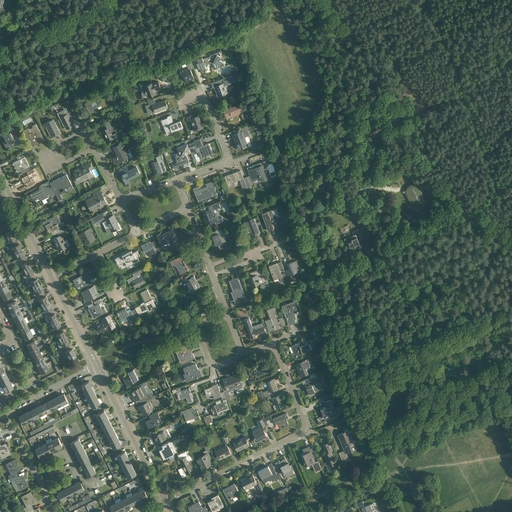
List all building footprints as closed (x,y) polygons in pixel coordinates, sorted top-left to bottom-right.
[(200,68),(201,71),(206,69),(205,65),(215,62),(218,68),(225,65),(223,61),(225,58),(221,56),(219,52),(217,53),(210,55),(210,57),(203,59),(202,58),(197,60),(198,61),(196,61),(199,68),(200,68)] [(183,68),(179,69),(181,75),(183,74),(183,75),(192,72),(191,70),(194,68),(192,64),(191,61),(187,63),(186,62),(182,64),(183,68)] [(194,79),(192,72),(183,75),(186,82),(194,79)] [(226,78),(213,82),(218,96),(228,93),(225,85),(231,83),(229,76),(226,78)] [(147,97),(147,98),(156,94),(155,91),(161,89),(158,82),(153,84),(152,83),(143,87),(144,91),(142,92),(142,93),(142,94),(142,95),(142,96),(143,97),(144,97),(145,98),(146,98),(147,97)] [(98,107),(101,105),(103,108),(108,105),(103,94),(85,103),(90,114),(99,110),(98,107)] [(168,108),(165,99),(156,103),(154,98),(148,101),(152,113),(155,112),(155,113),(168,108)] [(223,110),(227,119),(241,114),(240,112),(245,110),(242,103),(238,105),(223,110)] [(65,108),(64,109),(58,112),(61,117),(67,129),(74,125),(73,124),(74,123),(76,120),(73,119),(71,120),(68,114),(65,108)] [(180,120),(174,123),(171,115),(168,116),(168,117),(161,120),(166,133),(172,130),(172,132),(183,128),(180,120)] [(187,117),(189,122),(192,121),(194,127),(192,128),(193,131),(199,129),(203,127),(198,116),(193,118),(192,115),(187,117)] [(54,119),(45,124),(43,125),(45,128),(46,127),(51,136),(49,137),(50,138),(52,137),(61,132),(54,119)] [(111,121),(108,122),(103,125),(105,129),(102,131),(108,142),(114,139),(110,132),(112,131),(115,129),(111,121)] [(33,142),(35,145),(35,146),(39,144),(45,140),(36,124),(33,126),(33,127),(31,128),(33,132),(31,133),(28,128),(23,130),(28,140),(31,138),(33,142)] [(371,128),(374,134),(381,130),(378,124),(371,128)] [(21,142),(13,125),(6,128),(9,133),(4,135),(6,140),(3,141),(7,149),(21,142)] [(242,132),(233,135),(235,141),(236,140),(247,136),(248,136),(250,135),(246,126),(241,128),(242,132)] [(247,136),(236,140),(239,149),(241,149),(242,150),(248,147),(252,145),(251,144),(248,136),(247,136)] [(205,155),(212,153),(208,144),(203,146),(200,138),(194,140),(195,142),(188,145),(190,151),(193,149),(195,154),(200,152),(202,158),(206,157),(205,155)] [(117,142),(107,147),(108,150),(114,147),(118,155),(115,157),(113,158),(116,164),(123,160),(124,162),(130,159),(128,154),(129,153),(127,150),(124,151),(121,144),(119,145),(117,142)] [(187,144),(177,147),(179,153),(174,155),(178,163),(172,165),(174,168),(175,169),(178,168),(179,167),(179,166),(184,164),(185,166),(187,165),(187,163),(189,162),(186,154),(191,153),(189,149),(188,145),(187,144)] [(13,163),(13,164),(14,165),(15,165),(16,166),(15,167),(15,168),(16,169),(17,168),(18,170),(17,170),(16,171),(17,172),(18,172),(19,172),(22,171),(23,173),(25,171),(24,169),(27,168),(28,167),(29,167),(27,161),(25,157),(28,155),(27,152),(26,152),(20,155),(17,157),(19,160),(14,162),(14,163),(13,163)] [(162,171),(166,170),(162,159),(163,158),(162,154),(153,158),(154,162),(152,162),(156,175),(163,172),(162,171)] [(250,175),(247,176),(250,185),(254,184),(253,182),(253,180),(258,178),(261,177),(262,181),(267,179),(262,165),(264,164),(266,163),(265,160),(263,161),(253,165),(254,168),(251,169),(248,170),(250,175)] [(77,184),(89,178),(93,176),(90,170),(94,168),(90,162),(74,171),(75,174),(72,175),(77,184)] [(126,165),(119,169),(123,178),(124,177),(126,181),(140,174),(136,167),(129,170),(126,165)] [(28,187),(36,183),(34,178),(37,176),(34,168),(27,172),(28,175),(22,178),(24,182),(25,181),(28,187)] [(228,187),(235,187),(235,182),(239,180),(241,185),(243,191),(251,188),(250,185),(247,176),(244,177),(241,170),(224,176),(227,185),(228,187)] [(66,191),(65,188),(72,185),(71,183),(67,175),(50,183),(52,187),(55,193),(59,200),(62,198),(60,194),(66,191)] [(206,185),(207,187),(200,189),(199,186),(193,188),(196,195),(197,195),(199,200),(210,196),(211,198),(217,195),(212,181),(212,182),(206,185)] [(49,197),(49,196),(55,193),(52,187),(43,186),(42,184),(40,185),(40,189),(30,194),(32,198),(34,197),(36,200),(39,198),(43,200),(49,197)] [(408,187),(409,190),(408,190),(410,194),(408,195),(410,199),(411,198),(416,208),(425,203),(424,201),(425,201),(422,197),(423,196),(419,189),(418,190),(416,186),(415,186),(414,184),(408,187)] [(92,194),(94,196),(86,200),(91,211),(99,207),(100,208),(107,204),(102,193),(100,190),(92,194)] [(221,208),(219,202),(216,203),(205,207),(207,211),(202,213),(204,218),(205,217),(208,225),(209,224),(215,222),(216,224),(224,221),(222,217),(219,218),(215,210),(221,208)] [(262,213),(268,230),(274,228),(273,225),(285,220),(282,211),(274,214),(272,210),(262,213)] [(93,218),(96,223),(107,217),(104,212),(93,218)] [(52,231),(53,234),(53,235),(57,233),(62,230),(60,226),(58,223),(61,222),(57,215),(43,222),(46,228),(47,227),(49,233),(52,231)] [(106,221),(103,223),(106,229),(108,233),(119,228),(113,215),(105,219),(106,221)] [(250,219),(250,220),(244,223),(245,237),(260,232),(254,217),(250,219)] [(365,226),(352,231),(354,235),(346,238),(344,239),(346,242),(347,242),(349,248),(360,243),(356,234),(359,233),(361,239),(369,236),(365,226)] [(79,241),(85,238),(87,242),(91,240),(91,241),(95,239),(90,228),(76,235),(79,241)] [(65,229),(62,230),(57,233),(59,236),(53,239),(55,243),(59,251),(70,245),(67,239),(64,241),(62,235),(67,233),(65,229)] [(6,242),(8,246),(18,241),(12,230),(5,234),(8,241),(6,242)] [(158,237),(162,245),(169,241),(173,249),(180,245),(176,237),(177,237),(173,230),(167,233),(167,232),(158,237)] [(220,234),(219,232),(219,230),(210,233),(211,237),(214,237),(217,245),(219,244),(221,250),(226,248),(227,250),(232,248),(230,242),(226,244),(223,233),(220,234)] [(9,249),(12,248),(15,254),(22,250),(18,241),(8,246),(9,249)] [(150,241),(141,245),(145,252),(147,251),(149,250),(152,256),(157,254),(155,250),(158,248),(155,241),(151,243),(150,241)] [(15,260),(11,262),(12,266),(16,263),(16,264),(26,258),(22,250),(15,254),(17,259),(15,260)] [(132,250),(117,258),(120,264),(126,261),(129,266),(140,261),(138,257),(140,256),(137,250),(133,253),(132,250)] [(175,267),(177,265),(182,274),(188,270),(188,269),(192,267),(187,258),(184,260),(181,256),(170,262),(172,266),(174,265),(175,267)] [(20,265),(23,271),(31,267),(26,258),(16,264),(18,267),(20,265)] [(284,269),(283,267),(281,261),(277,263),(269,266),(274,280),(280,278),(281,282),(287,280),(284,273),(281,274),(280,270),(284,269)] [(288,269),(284,270),(287,276),(289,282),(294,280),(292,274),(294,274),(300,271),(296,261),(288,264),(288,266),(287,267),(288,269)] [(25,274),(23,276),(26,281),(35,276),(31,267),(23,271),(25,274)] [(82,275),(73,280),(77,287),(78,290),(92,283),(87,274),(90,272),(88,268),(80,272),(82,275)] [(133,273),(134,276),(127,279),(129,284),(133,282),(136,288),(146,283),(143,277),(145,276),(142,269),(133,273)] [(268,285),(265,277),(262,278),(259,270),(250,273),(251,276),(246,278),(248,283),(249,282),(251,285),(249,286),(249,287),(260,283),(262,288),(265,287),(268,285)] [(191,291),(199,287),(194,276),(192,277),(190,274),(182,278),(184,282),(185,281),(191,291)] [(29,283),(32,288),(40,284),(35,276),(26,281),(27,284),(29,283)] [(241,302),(247,300),(238,277),(229,281),(233,291),(231,292),(235,302),(241,300),(241,302)] [(34,298),(44,293),(40,284),(32,288),(35,294),(32,295),(34,298)] [(0,287),(0,294),(0,295),(9,290),(6,285),(0,287)] [(87,306),(88,305),(94,302),(92,299),(96,297),(94,292),(96,291),(93,286),(81,292),(85,298),(83,299),(85,302),(87,306)] [(146,302),(145,301),(141,303),(142,304),(135,308),(135,309),(131,311),(135,319),(140,316),(140,315),(149,310),(149,312),(153,310),(156,309),(156,308),(157,308),(147,289),(141,292),(146,302)] [(3,300),(12,296),(9,290),(0,295),(3,300)] [(38,300),(41,306),(48,302),(44,293),(34,298),(27,302),(29,305),(38,300)] [(89,308),(88,309),(93,319),(102,314),(107,312),(104,308),(102,309),(101,307),(99,303),(102,302),(101,300),(100,299),(94,302),(96,305),(94,306),(89,308)] [(16,301),(7,306),(10,311),(19,307),(16,301)] [(282,307),(289,325),(297,322),(294,314),(300,311),(296,301),(282,307)] [(43,316),(53,310),(48,302),(41,306),(44,311),(41,313),(43,316)] [(10,311),(13,317),(21,313),(19,307),(10,311)] [(275,307),(267,310),(270,318),(265,320),(269,332),(274,330),(275,330),(280,328),(279,323),(284,321),(282,317),(279,318),(280,321),(278,322),(275,315),(278,314),(275,307)] [(126,308),(117,313),(121,321),(122,324),(128,321),(129,323),(136,320),(135,319),(131,311),(128,312),(126,308)] [(47,317),(50,323),(57,319),(55,314),(53,310),(43,316),(45,318),(47,317)] [(16,323),(24,318),(21,313),(13,317),(16,323)] [(103,318),(104,322),(97,326),(96,327),(98,330),(99,330),(100,332),(108,328),(109,330),(115,327),(110,317),(114,315),(113,313),(109,315),(103,318)] [(16,323),(19,328),(27,324),(24,318),(16,323)] [(265,331),(262,323),(252,327),(249,318),(244,320),(251,339),(256,337),(255,335),(265,331)] [(48,331),(50,334),(62,328),(60,325),(57,319),(50,323),(53,329),(48,331)] [(19,328),(21,334),(30,329),(27,324),(19,328)] [(62,328),(50,334),(52,337),(56,335),(59,341),(66,337),(63,331),(62,328)] [(21,334),(24,340),(33,335),(30,329),(21,334)] [(59,347),(61,350),(71,345),(66,337),(59,341),(62,346),(59,347)] [(26,346),(29,351),(37,347),(35,341),(26,346)] [(181,350),(176,352),(180,362),(182,366),(196,360),(194,357),(189,343),(180,346),(181,350)] [(292,346),(289,347),(292,353),(291,353),(293,357),(311,350),(308,343),(300,346),(299,343),(292,346)] [(76,356),(71,345),(61,350),(59,351),(60,354),(62,353),(65,352),(69,360),(76,356)] [(29,351),(32,357),(40,352),(37,347),(29,351)] [(43,358),(40,352),(32,357),(35,362),(43,358)] [(35,362),(38,368),(46,364),(43,358),(35,362)] [(308,373),(307,370),(311,368),(310,366),(307,359),(295,364),(301,376),(308,373)] [(254,372),(256,378),(270,372),(268,367),(265,368),(263,362),(255,366),(257,371),(254,372)] [(41,374),(49,369),(46,364),(38,368),(41,374)] [(196,364),(184,368),(185,373),(188,380),(196,377),(197,378),(198,378),(202,376),(200,371),(198,372),(197,370),(198,370),(198,369),(196,364)] [(127,385),(129,384),(134,382),(139,379),(134,368),(125,373),(127,377),(124,378),(127,385)] [(238,374),(230,376),(235,388),(235,389),(235,390),(237,389),(243,387),(244,390),(245,392),(248,391),(245,383),(242,384),(239,377),(238,374)] [(0,379),(0,382),(2,386),(10,381),(7,376),(0,379)] [(235,389),(235,388),(230,376),(223,379),(227,390),(224,391),(226,397),(227,400),(228,402),(230,401),(230,399),(231,399),(228,392),(235,389)] [(306,387),(309,395),(315,393),(314,391),(315,390),(316,392),(321,390),(323,389),(325,388),(323,383),(324,382),(322,376),(311,381),(309,378),(302,381),(305,388),(306,387)] [(268,389),(262,392),(261,390),(257,392),(260,399),(263,398),(264,399),(270,396),(269,393),(270,392),(278,389),(273,378),(263,383),(265,387),(267,386),(268,389)] [(5,392),(13,388),(10,381),(2,386),(5,392)] [(81,385),(84,391),(92,387),(89,381),(81,385)] [(138,399),(140,402),(153,395),(152,391),(146,394),(142,387),(147,385),(145,381),(140,384),(142,386),(132,391),(135,397),(133,397),(135,400),(138,399)] [(222,399),(226,397),(224,391),(220,392),(217,384),(214,385),(214,386),(204,389),(206,394),(212,392),(215,399),(221,397),(222,399)] [(95,393),(92,387),(84,391),(87,397),(95,393)] [(173,394),(177,392),(179,399),(186,397),(188,403),(193,401),(192,398),(193,397),(189,388),(181,391),(180,387),(172,390),(173,394)] [(64,394),(59,397),(63,405),(68,402),(72,400),(69,393),(65,395),(64,394)] [(87,397),(90,402),(98,398),(95,393),(87,397)] [(151,405),(150,401),(155,398),(153,395),(140,402),(142,405),(138,407),(140,410),(141,409),(144,415),(152,411),(152,410),(153,409),(151,405)] [(272,399),(275,405),(273,405),(275,410),(285,405),(281,395),(272,399)] [(325,408),(321,409),(324,418),(327,416),(328,418),(336,415),(339,414),(337,408),(334,409),(330,400),(332,399),(331,396),(329,396),(325,398),(327,405),(328,406),(325,408)] [(57,408),(63,405),(59,397),(53,400),(57,408)] [(101,407),(100,404),(101,404),(98,398),(90,402),(93,408),(94,411),(101,407)] [(211,408),(214,416),(219,415),(218,412),(226,409),(226,410),(230,409),(226,399),(223,400),(224,402),(214,405),(215,407),(211,408)] [(47,402),(51,411),(52,410),(57,408),(53,400),(47,402)] [(47,402),(42,405),(46,413),(49,412),(50,414),(53,413),(52,410),(51,411),(47,402)] [(42,405),(36,408),(40,416),(46,413),(42,405)] [(182,414),(184,414),(187,421),(190,420),(195,418),(196,420),(196,421),(200,419),(197,411),(196,411),(194,412),(193,410),(194,410),(192,407),(181,411),(182,414)] [(34,419),(40,416),(36,408),(30,411),(34,419)] [(30,411),(25,414),(29,422),(34,419),(30,411)] [(97,415),(94,417),(96,421),(99,420),(99,421),(107,417),(104,411),(96,415),(97,415)] [(156,426),(159,424),(162,422),(160,418),(157,412),(149,416),(151,419),(146,422),(149,428),(155,425),(156,426)] [(273,419),(275,424),(278,423),(280,428),(288,425),(286,419),(289,418),(287,413),(273,419)] [(25,414),(19,417),(23,425),(29,422),(25,414)] [(262,418),(262,419),(265,425),(268,424),(266,420),(272,418),(270,415),(262,418)] [(99,421),(102,426),(110,422),(107,417),(99,421)] [(262,418),(257,421),(260,427),(252,431),(253,434),(255,437),(253,437),(256,442),(267,436),(265,432),(268,431),(265,425),(262,419),(262,418)] [(102,426),(105,432),(113,428),(110,422),(102,426)] [(160,432),(153,436),(157,443),(168,437),(164,430),(168,429),(166,425),(158,429),(160,432)] [(116,434),(113,428),(105,432),(108,438),(116,434)] [(348,430),(338,435),(344,450),(339,452),(343,463),(347,461),(344,454),(347,453),(358,448),(354,440),(353,441),(348,430)] [(108,438),(111,443),(119,439),(116,434),(108,438)] [(221,437),(225,444),(229,442),(225,435),(221,437)] [(234,443),(238,451),(249,445),(247,442),(250,440),(248,435),(245,437),(234,443)] [(59,438),(53,441),(57,449),(63,446),(59,438)] [(74,448),(82,444),(79,438),(71,443),(74,448)] [(114,449),(121,445),(119,439),(111,443),(114,449)] [(51,451),(57,449),(53,441),(47,443),(51,451)] [(172,444),(171,441),(162,445),(164,448),(160,450),(164,458),(174,453),(170,446),(172,444)] [(1,446),(0,443),(0,453),(2,458),(11,454),(6,444),(1,446)] [(47,443),(42,446),(46,454),(51,451),(47,443)] [(323,446),(326,454),(324,454),(330,466),(337,464),(332,452),(333,451),(329,443),(323,446)] [(76,454),(84,450),(82,444),(74,448),(76,454)] [(203,468),(208,466),(214,463),(208,453),(211,451),(207,444),(204,446),(208,453),(196,459),(201,469),(203,468)] [(40,457),(46,454),(42,446),(36,449),(40,457)] [(227,456),(231,454),(227,446),(215,451),(219,459),(227,456)] [(305,454),(302,455),(306,466),(312,464),(315,472),(322,469),(320,465),(319,461),(315,462),(311,451),(309,446),(303,448),(305,454)] [(76,454),(79,459),(87,455),(84,450),(76,454)] [(188,450),(178,455),(180,459),(180,460),(183,467),(184,469),(179,471),(181,475),(186,473),(187,474),(194,471),(189,462),(189,461),(186,456),(190,454),(188,450)] [(117,456),(120,462),(128,458),(125,452),(117,456)] [(90,461),(87,455),(79,459),(82,465),(90,461)] [(131,463),(128,458),(120,462),(123,467),(131,463)] [(291,475),(294,474),(290,465),(289,462),(288,463),(285,458),(275,463),(279,472),(282,470),(285,476),(290,474),(291,475)] [(9,476),(10,478),(11,478),(17,475),(16,472),(21,470),(15,460),(6,464),(12,474),(9,476)] [(82,465),(85,471),(93,467),(90,461),(82,465)] [(123,467),(126,473),(134,469),(131,463),(123,467)] [(268,466),(266,468),(266,467),(259,471),(261,476),(265,483),(271,479),(272,482),(278,478),(279,479),(283,477),(281,474),(280,473),(277,474),(271,464),(268,466)] [(88,476),(96,472),(93,467),(85,471),(88,476)] [(126,473),(129,478),(136,474),(134,469),(126,473)] [(11,478),(10,478),(8,479),(10,482),(12,481),(15,480),(20,490),(29,486),(23,475),(19,478),(17,475),(11,478)] [(246,489),(257,484),(253,475),(241,480),(246,489)] [(85,489),(81,481),(75,484),(79,492),(85,489)] [(261,483),(256,485),(261,495),(265,493),(261,483)] [(79,492),(75,484),(69,487),(73,495),(79,492)] [(235,484),(223,490),(227,498),(228,499),(229,500),(233,498),(234,501),(238,499),(236,496),(240,494),(235,484)] [(69,487),(64,490),(68,498),(73,495),(69,487)] [(144,489),(138,492),(143,500),(148,497),(144,489)] [(64,490),(58,493),(62,501),(68,498),(64,490)] [(25,508),(26,511),(33,508),(31,505),(36,503),(31,492),(22,497),(27,507),(25,508)] [(137,503),(143,500),(138,492),(133,495),(137,503)] [(133,495),(127,498),(131,506),(137,503),(133,495)] [(213,511),(220,508),(224,506),(218,495),(212,498),(213,500),(208,502),(213,511)] [(126,509),(131,506),(127,498),(122,501),(126,509)] [(122,501),(116,503),(120,511),(126,509),(122,501)] [(208,511),(206,507),(203,508),(199,502),(189,507),(189,509),(190,511),(208,511)] [(113,511),(119,511),(120,511),(116,503),(110,506),(112,509),(113,511)]
